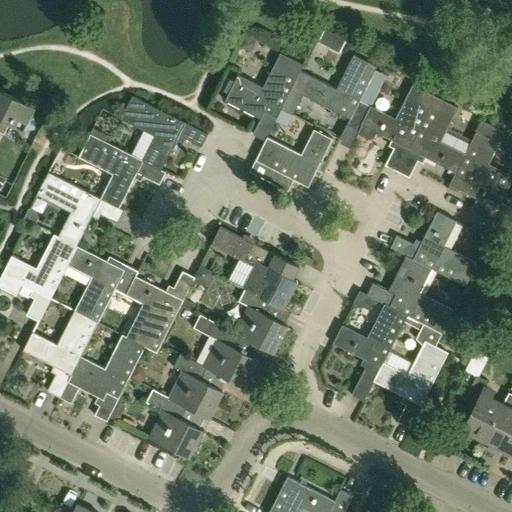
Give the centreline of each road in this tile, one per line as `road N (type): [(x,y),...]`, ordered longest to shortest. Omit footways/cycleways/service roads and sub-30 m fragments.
road 1 (residential): [(305,416),(267,423),(227,484),(196,501),(172,499),(0,412)]
road 2 (residential): [(495,511),(305,416)]
road 3 (residential): [(360,251),(396,181),(484,226)]
road 4 (residential): [(305,416),(310,348),(360,251)]
road 5 (residential): [(360,251),(216,180)]
